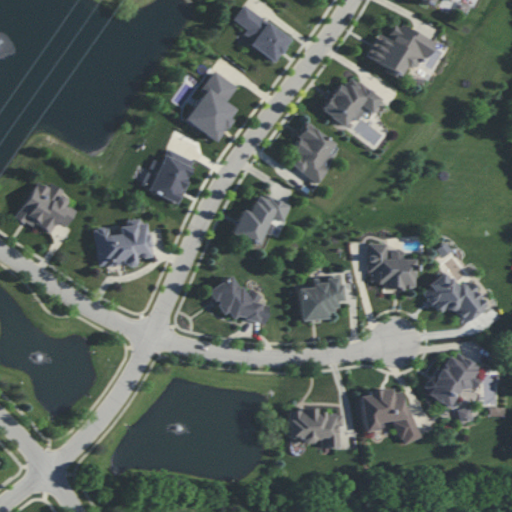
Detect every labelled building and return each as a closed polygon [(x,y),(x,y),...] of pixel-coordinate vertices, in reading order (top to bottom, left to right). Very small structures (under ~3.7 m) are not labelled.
[(231,19),(245,29),(239,37),(272,61),(288,38),(241,5),(231,19)] [(376,33),(363,57),(398,76),(404,65),(411,69),(417,56),(423,60),(432,43),(394,22),(385,38),(376,33)] [(181,120),(214,142),(229,119),(227,118),(233,109),(224,102),(235,86),(211,70),(197,91),(200,93),(181,120)] [(380,99),(349,76),(341,87),(337,83),(329,93),(330,93),(318,109),(342,127),(349,117),(355,121),(363,109),(369,114),(380,99)] [(288,165),(314,183),(331,158),(325,153),(332,142),(304,123),(287,147),(296,154),(288,165)] [(192,161),(165,149),(159,162),(151,159),(139,186),(177,203),(187,181),(184,179),(192,161)] [(74,210),(62,203),(67,196),(48,184),(46,188),(35,181),(14,216),(47,235),(56,220),(65,226),(74,210)] [(229,234),(256,245),(261,231),(265,233),(267,228),(264,227),(269,216),(281,221),(287,205),(255,192),(247,212),(239,209),(229,234)] [(95,267),(133,263),(132,258),(149,257),(145,219),(123,221),(124,225),(116,226),(117,233),(106,235),(105,227),(91,228),(95,267)] [(412,287),(413,259),(401,258),(401,250),(385,249),(386,243),(366,242),(365,286),(412,287)] [(486,308),(469,279),(454,288),(445,273),(420,288),(435,314),(448,306),(458,324),(486,308)] [(263,323),(266,305),(257,303),(258,293),(247,291),(242,295),(229,275),(204,291),(219,314),(241,318),(242,319),(263,323)] [(326,318),(326,310),(335,309),(334,301),(341,300),(338,275),(310,279),(311,286),(296,288),(299,321),(326,318)] [(478,365),(451,350),(441,369),(435,366),(420,391),(447,406),(460,384),(471,391),(477,380),(471,377),(478,365)] [(357,393),(362,431),(375,429),(374,422),(394,420),(396,442),(414,440),(410,405),(400,406),(399,391),(390,392),(389,389),(357,393)] [(457,422),(470,419),(467,407),(455,409),(457,422)] [(285,410),(286,439),(299,438),(299,442),(318,441),(319,448),(337,447),(336,425),(340,425),(340,413),(315,414),(314,409),(285,410)]
